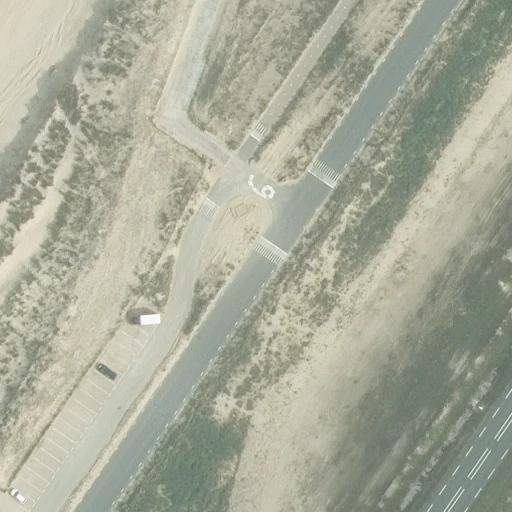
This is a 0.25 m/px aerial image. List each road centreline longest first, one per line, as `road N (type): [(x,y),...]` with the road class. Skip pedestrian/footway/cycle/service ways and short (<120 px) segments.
road 1 (unclassified): [(293,213),(231,169),(191,240),(174,321),(46,511)]
road 2 (unclassified): [(293,213),(89,511)]
road 3 (unclassified): [(440,0),(293,213)]
